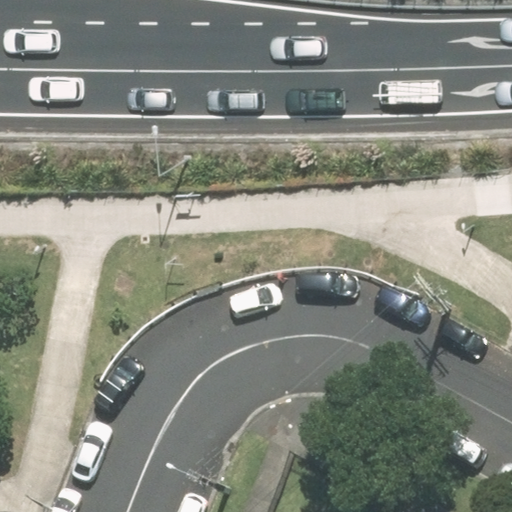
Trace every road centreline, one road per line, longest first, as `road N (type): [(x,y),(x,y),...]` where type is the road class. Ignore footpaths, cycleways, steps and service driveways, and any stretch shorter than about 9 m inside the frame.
road 1 (motorway): [(511,62),(169,68),(0,60)]
road 2 (residential): [(129,511),(180,402),(225,363),(291,341)]
road 3 (residential): [(511,424),(409,366),(347,344),(291,341)]
